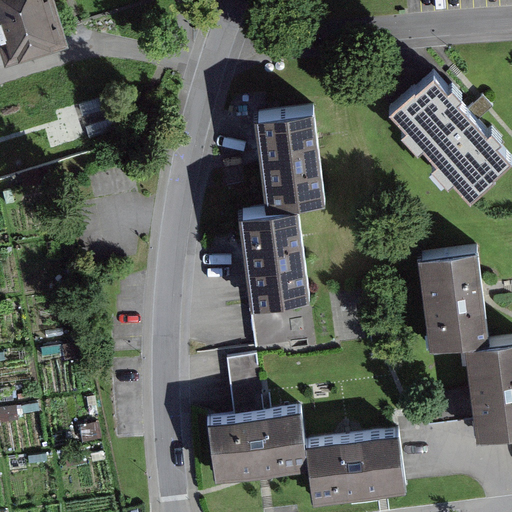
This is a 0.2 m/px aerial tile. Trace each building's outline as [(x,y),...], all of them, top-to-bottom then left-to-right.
[(0,0),(0,52),(67,32),(56,0),(0,0)] [(511,159),(511,149),(434,67),(387,111),(470,199),(511,159)] [(255,111),(266,209),(300,204),(326,201),(314,104),(255,111)] [(314,296),(300,204),(266,209),(234,215),(250,307),(314,296)] [(473,246),(417,255),(431,340),(453,336),(486,331),(480,291),(473,246)] [(314,296),(250,307),(256,344),(321,333),(314,296)] [(486,331),(453,336),(468,437),(511,430),(511,370),(506,328),(486,331)] [(225,349),(236,415),(268,410),(256,344),(225,349)] [(221,468),(307,456),(304,436),(299,406),(268,410),(236,415),(214,418),(221,468)] [(409,480),(401,423),(304,436),(307,456),(312,494),(409,480)]
